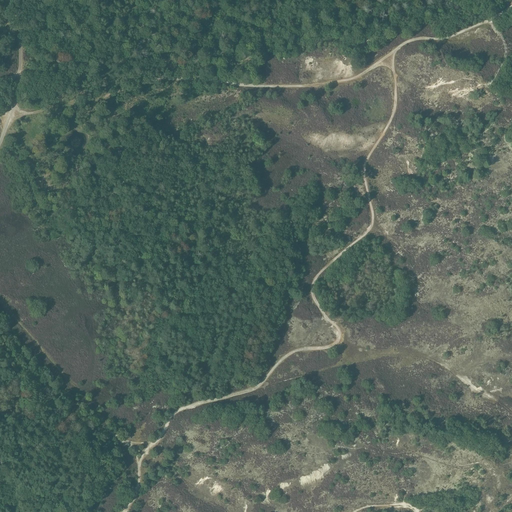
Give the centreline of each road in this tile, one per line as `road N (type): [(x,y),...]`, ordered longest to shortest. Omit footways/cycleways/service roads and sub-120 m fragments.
road 1 (track): [(144,452),(171,415),(256,388),(291,353),(334,343),(337,331),(311,292),(372,222),(364,166),(394,111),(387,57)]
road 2 (track): [(387,57),(415,40),(446,40),(511,5)]
